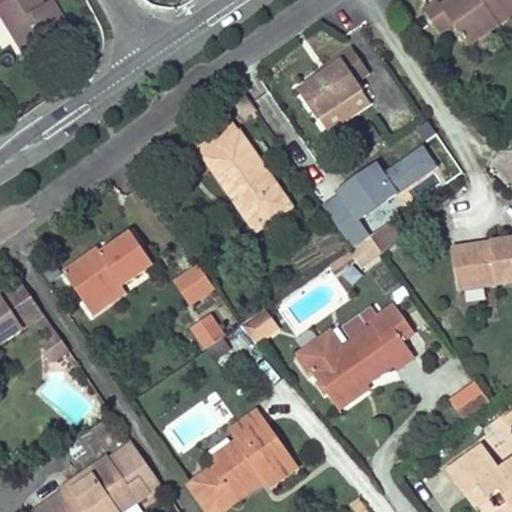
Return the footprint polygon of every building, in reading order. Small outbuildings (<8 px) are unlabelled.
[(0,0),(0,14),(26,59),(71,32),(53,2),(43,8),(38,0),(0,0)] [(466,0),(465,1),(463,0),(449,0),(441,6),(437,1),(423,12),(437,33),(451,25),(466,46),(498,24),(491,14),(511,0),(466,0)] [(511,0),(491,14),(498,24),(511,14),(511,0)] [(321,76),(298,91),(318,120),(362,92),(356,83),(369,74),(352,50),(340,57),(343,62),(321,76)] [(340,57),(318,72),(321,76),(343,62),(340,57)] [(362,92),(318,120),(327,133),(371,104),(362,92)] [(204,158),(232,199),(237,196),(257,225),(288,204),(240,132),(204,158)] [(359,224),(400,196),(441,168),(426,146),(385,174),(381,169),(378,165),(337,193),(340,197),(359,224)] [(237,196),(232,199),(255,233),(292,208),(288,204),(257,225),(237,196)] [(359,224),(340,197),(323,208),(351,250),(368,238),(359,224)] [(368,238),(380,255),(405,238),(393,221),(368,238)] [(62,273),(83,305),(117,282),(121,288),(153,265),(132,234),(100,255),(97,250),(62,273)] [(368,238),(351,250),(363,267),(380,255),(368,238)] [(511,240),(451,249),(457,291),(511,283),(511,240)] [(38,241),(24,250),(30,257),(43,248),(38,241)] [(213,287),(197,265),(173,281),(189,305),(213,287)] [(117,282),(83,305),(87,310),(121,288),(117,282)] [(29,333),(46,322),(22,284),(5,294),(29,333)] [(0,345),(23,330),(2,298),(0,299),(0,345)] [(394,305),(378,316),(373,309),(343,329),(351,342),(341,350),(310,372),(334,407),(366,384),(392,367),(395,372),(414,358),(403,341),(414,333),(397,310),(394,305)] [(267,326),(258,314),(241,326),(254,344),(263,338),(259,332),(267,326)] [(224,338),(218,330),(216,329),(214,327),(214,325),(214,324),(210,318),(193,330),(207,349),(224,338)] [(271,332),(267,326),(259,332),(263,338),(271,332)] [(68,352),(56,334),(41,344),(54,362),(68,352)] [(302,359),(310,372),(341,350),(333,339),(302,359)] [(490,403),(475,383),(450,401),(465,422),(490,403)] [(366,384),(334,407),(338,413),(371,391),(366,384)] [(207,463),(212,469),(230,495),(261,475),(266,483),(270,487),(298,468),(258,411),(229,431),(237,441),(207,463)] [(124,511),(161,487),(132,445),(108,462),(106,459),(82,475),(87,483),(73,492),(75,494),(48,511),(124,511)] [(446,470),(466,498),(479,489),(487,501),(500,492),(511,510),(511,460),(499,470),(481,446),(446,470)] [(230,495),(212,469),(190,484),(209,511),(224,511),(236,504),(230,495)] [(33,511),(48,511),(75,494),(73,492),(87,483),(82,475),(63,489),(65,491),(33,511)] [(261,475),(230,495),(236,504),(266,483),(261,475)] [(479,489),(466,498),(473,510),(487,501),(479,489)] [(511,511),(511,510),(500,492),(487,501),(494,511),(511,511)]
